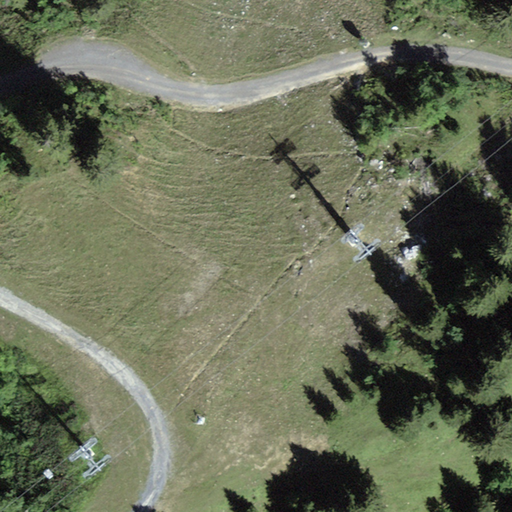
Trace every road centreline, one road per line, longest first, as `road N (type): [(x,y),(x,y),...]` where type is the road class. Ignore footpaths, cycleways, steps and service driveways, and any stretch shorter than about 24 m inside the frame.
road 1 (track): [(0,87),(64,67),(208,97),(395,50),(511,60)]
road 2 (track): [(0,296),(86,347),(143,430),(146,500),(137,511)]
